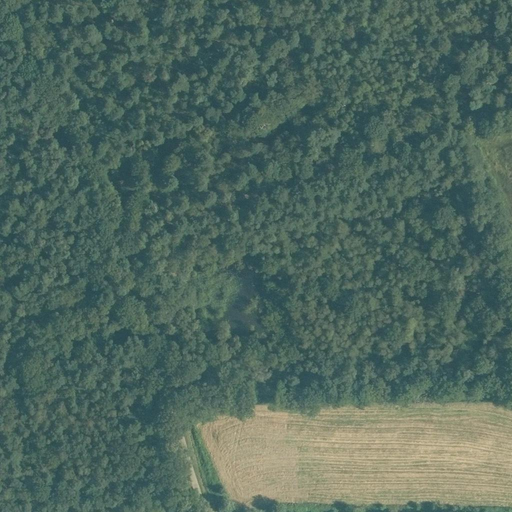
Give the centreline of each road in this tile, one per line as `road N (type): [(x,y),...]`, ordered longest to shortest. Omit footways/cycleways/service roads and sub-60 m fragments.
road 1 (track): [(511,104),(446,121),(137,237)]
road 2 (track): [(0,4),(105,175),(124,242)]
road 3 (unclassified): [(204,511),(145,312)]
